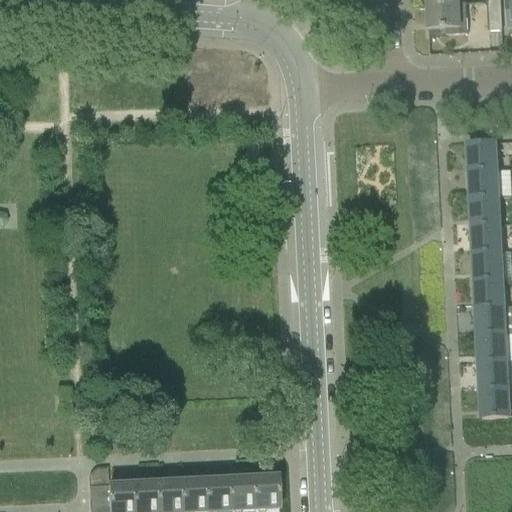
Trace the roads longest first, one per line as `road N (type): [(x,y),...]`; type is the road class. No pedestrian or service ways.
road 1 (tertiary): [(320,511),(301,89)]
road 2 (tertiary): [(0,6),(254,22)]
road 3 (residential): [(387,87),(511,82)]
